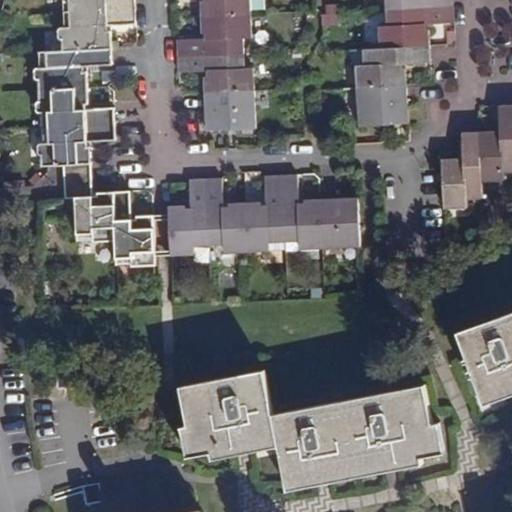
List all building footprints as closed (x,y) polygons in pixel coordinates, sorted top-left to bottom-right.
[(70,1),(70,15),(136,11),(135,0),(61,0),(62,1),(70,1)] [(201,0),(201,22),(251,19),(250,0),(175,0),(175,2),(201,0)] [(387,0),(388,14),(454,10),(454,0),(387,0)] [(323,4),(324,25),(339,24),(338,4),(323,4)] [(454,10),(388,14),(389,30),(381,30),(382,52),(431,49),(430,28),(455,27),(454,10)] [(137,28),(136,11),(70,15),(71,31),(63,31),(64,53),(113,51),(112,30),(137,28)] [(251,19),(201,22),(202,42),(178,44),(178,60),(245,57),(244,42),(252,42),(251,19)] [(359,92),(409,89),(408,67),(432,66),(431,49),(382,52),(365,53),(365,70),(357,70),(359,92)] [(39,72),(40,93),(88,91),(88,71),(114,69),(113,51),(64,53),(47,54),(47,72),(39,72)] [(204,77),(205,96),(255,93),(254,73),(246,72),(245,57),(178,60),(179,78),(204,77)] [(409,89),(359,92),(361,130),(382,129),(410,127),(409,89)] [(48,117),(49,131),(117,128),(116,112),(90,113),(88,91),(40,93),(41,117),(48,117)] [(255,93),(205,96),(207,134),(236,133),(257,133),(255,93)] [(501,134),(480,134),(482,185),(505,184),(506,175),(511,174),(511,107),(500,108),(501,134)] [(117,128),(49,131),(50,147),(42,148),(43,169),(48,169),(63,169),(93,168),(92,146),(118,145),(117,128)] [(483,202),(482,185),(480,134),(463,135),(465,161),(444,162),(446,212),(468,210),(468,202),(483,202)] [(299,178),(283,179),(286,245),(300,245),(301,254),(323,253),(321,204),(300,204),(299,178)] [(267,207),(245,208),(248,257),(287,255),(286,245),(283,179),(265,180),(267,207)] [(118,247),(116,198),(94,198),(93,182),(64,183),(65,204),(77,204),(78,225),(79,240),(95,240),(95,248),(118,247)] [(248,257),(245,208),(224,209),(223,182),(206,183),(209,250),(226,249),(225,257),(248,257)] [(194,251),(209,250),(206,183),(190,184),(192,209),(170,210),(172,261),(194,259),(194,251)] [(132,197),(116,198),(118,247),(119,265),(134,265),(134,272),(157,271),(154,222),(133,222),(132,197)] [(321,204),(323,253),(361,251),(359,201),(321,204)] [(511,324),(511,314),(464,332),(467,342),(511,324)] [(511,324),(467,342),(489,401),(511,392),(511,324)] [(72,392),(90,391),(89,373),(71,373),(72,392)] [(273,381),(272,375),(190,391),(192,397),(273,381)] [(205,459),(218,456),(250,450),(286,442),(288,450),(295,488),(327,482),(413,464),(424,462),(447,457),(442,426),(435,395),(283,425),(281,419),(273,381),(192,397),(198,428),(205,459)] [(435,395),(434,389),(281,419),(283,425),(435,395)] [(511,402),(511,392),(489,401),(493,409),(511,402)] [(447,425),(442,426),(447,457),(453,456),(447,425)] [(197,460),(205,459),(198,428),(191,430),(197,460)] [(218,456),(220,464),(288,450),(286,442),(250,450),(218,456)] [(295,488),(297,495),(426,470),(424,462),(413,464),(327,482),(295,488)]
